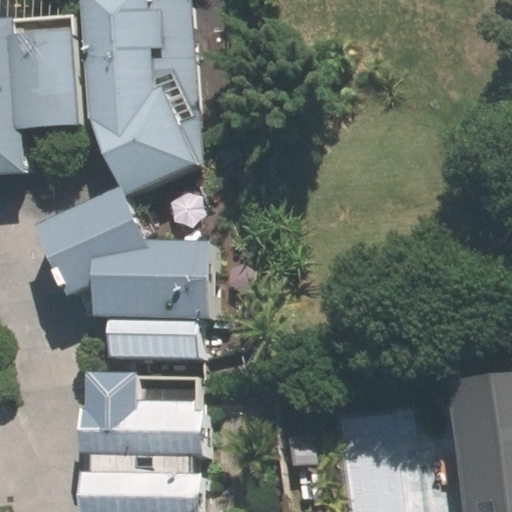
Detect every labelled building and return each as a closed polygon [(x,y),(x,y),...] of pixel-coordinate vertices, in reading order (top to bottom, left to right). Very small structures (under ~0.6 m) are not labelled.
[(93,0),(102,124),(133,195),(210,167),(177,0),(93,0)] [(0,176),(40,175),(38,131),(95,128),(90,27),(0,31),(0,176)] [(74,302),(102,307),(120,327),(116,359),(220,363),(225,243),(157,240),(132,198),(45,236),(74,302)] [(511,511),(511,373),(445,378),(454,511),(511,511)] [(91,475),(88,511),(218,511),(220,476),(206,475),(207,457),(216,457),(219,406),(153,403),(154,379),(98,377),(94,458),(106,459),(105,475),(91,475)]
